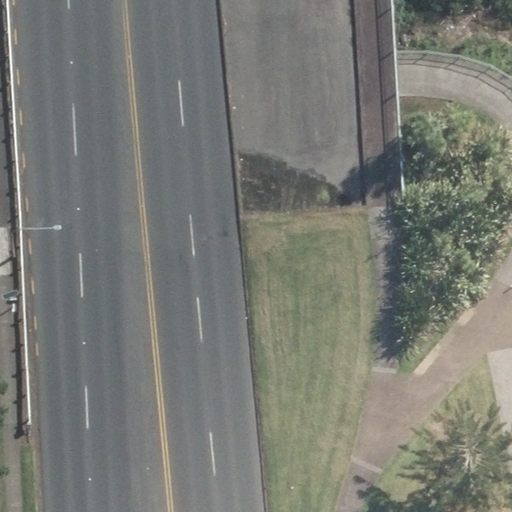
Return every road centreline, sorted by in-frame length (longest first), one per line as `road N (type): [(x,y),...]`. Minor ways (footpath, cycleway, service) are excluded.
road 1 (primary): [(140,216),(209,511)]
road 2 (primary): [(112,511),(140,216)]
road 3 (primary): [(140,216),(117,0)]
